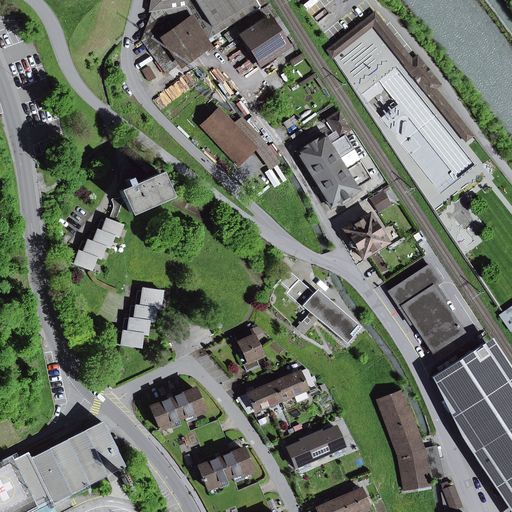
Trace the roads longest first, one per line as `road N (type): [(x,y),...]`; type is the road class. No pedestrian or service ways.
road 1 (residential): [(292,243),(80,87),(37,0)]
road 2 (tertiary): [(0,76),(51,333),(63,360),(106,406)]
road 3 (residential): [(478,511),(417,361),(353,272),(292,243)]
road 4 (residential): [(292,243),(141,97),(127,66),(138,0)]
road 5 (residential): [(106,406),(191,360),(262,452),(293,511)]
road 6 (tertiary): [(106,406),(159,456),(196,511)]
